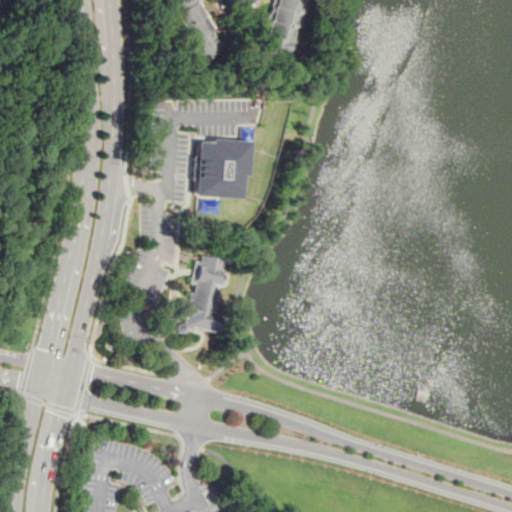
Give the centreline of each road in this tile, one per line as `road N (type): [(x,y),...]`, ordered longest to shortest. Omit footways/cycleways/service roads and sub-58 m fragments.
road 1 (secondary): [(78,0),(85,159),(11,511)]
road 2 (secondary): [(40,511),(109,179),(114,73),(106,0)]
road 3 (residential): [(63,392),(335,454),(511,507)]
road 4 (residential): [(511,493),(194,395)]
road 5 (residential): [(194,395),(69,368)]
